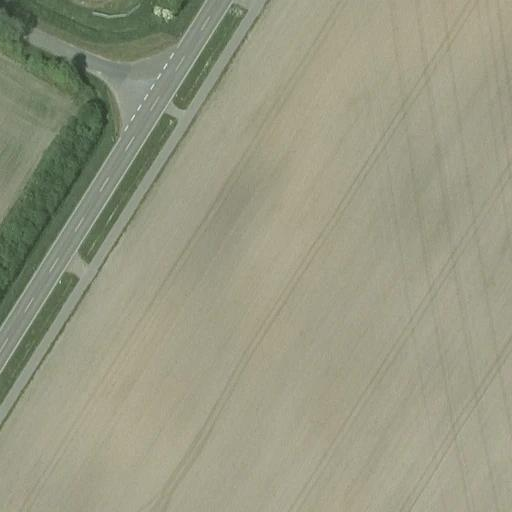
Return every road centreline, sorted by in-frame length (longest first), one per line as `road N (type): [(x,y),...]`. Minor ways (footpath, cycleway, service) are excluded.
road 1 (tertiary): [(162,93),(0,354)]
road 2 (unclassified): [(162,93),(0,11)]
